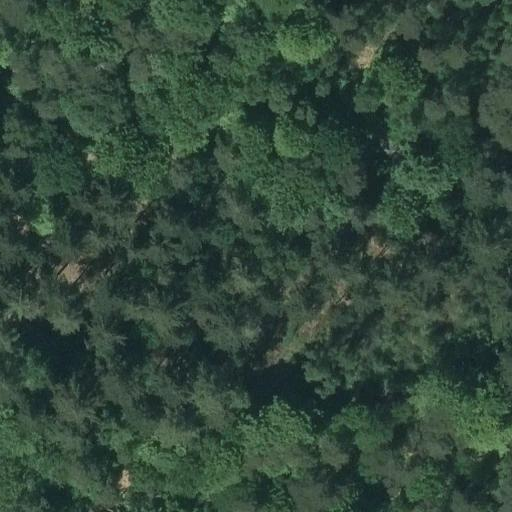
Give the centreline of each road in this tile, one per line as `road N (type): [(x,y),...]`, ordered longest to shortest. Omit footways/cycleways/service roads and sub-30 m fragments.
road 1 (unclassified): [(0,105),(511,168)]
road 2 (unclassified): [(131,0),(77,21),(0,11)]
